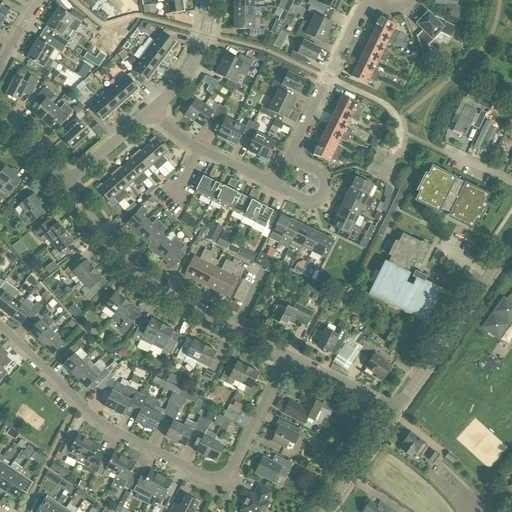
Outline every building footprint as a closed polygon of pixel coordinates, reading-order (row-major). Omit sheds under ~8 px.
[(0,0),(0,15),(5,18),(6,16),(10,14),(9,10),(10,9),(0,2),(0,0)] [(82,0),(91,9),(99,1),(98,0),(82,0)] [(125,0),(124,2),(131,9),(135,4),(131,0),(125,0)] [(182,0),(164,2),(166,14),(184,12),(182,0)] [(281,0),(278,7),(283,10),(288,0),(281,0)] [(291,0),(288,0),(283,10),(278,21),(283,24),(294,1),(291,0)] [(343,2),(338,0),(321,0),(320,3),(312,0),(305,0),(304,3),(310,6),(333,17),(336,11),(338,12),(343,2)] [(433,0),(433,1),(435,1),(435,3),(445,4),(445,7),(453,10),(456,5),(456,0),(433,0)] [(310,24),(328,33),(333,23),(330,22),(333,17),(310,6),(307,11),(315,15),(310,24)] [(234,18),(261,18),(261,17),(258,14),(254,14),(254,7),(234,7),(234,18)] [(52,17),(69,28),(72,23),(79,28),(85,18),(75,11),(71,16),(59,8),(57,9),(53,10),(54,14),(52,17)] [(103,11),(100,15),(105,20),(108,17),(103,11)] [(417,38),(424,56),(432,53),(429,45),(441,33),(451,39),(457,27),(436,17),(434,19),(428,13),(417,24),(427,33),(427,34),(417,38)] [(58,34),(54,40),(66,47),(69,42),(70,40),(69,38),(73,31),(69,28),(52,17),(50,19),(46,20),(47,24),(46,26),(58,34)] [(375,28),(397,39),(400,34),(393,31),(396,26),(387,21),(380,17),(375,25),(376,25),(375,28)] [(261,25),(261,18),(234,18),(234,29),(249,29),(249,35),(264,35),(264,29),(261,29),(261,25)] [(295,37),(303,41),(307,43),(309,37),(323,43),(328,33),(310,24),(303,21),(295,37)] [(151,36),(156,30),(149,25),(145,31),(151,36)] [(370,38),(386,45),(389,40),(395,43),(397,39),(375,28),(370,38)] [(162,31),(154,41),(169,52),(177,43),(162,31)] [(34,46),(32,48),(49,59),(55,49),(62,53),(66,47),(54,40),(43,33),(39,40),(38,39),(37,41),(33,42),(34,46)] [(370,38),(366,47),(388,58),(390,53),(384,50),(386,45),(370,38)] [(154,41),(147,51),(162,62),(169,52),(154,41)] [(307,43),(303,41),(297,53),(293,51),(290,56),(302,62),(305,56),(315,61),(321,50),(307,43)] [(361,57),(377,65),(379,60),(385,63),(388,58),(366,47),(361,57)] [(39,65),(35,72),(47,78),(52,69),(50,67),(54,61),(49,59),(32,48),(30,51),(26,52),(27,56),(26,58),(39,65)] [(147,51),(140,61),(155,72),(162,62),(147,51)] [(119,56),(123,62),(128,58),(124,52),(119,56)] [(221,64),(239,73),(241,67),(249,70),(253,61),(242,55),(239,60),(225,54),(221,64)] [(127,61),(131,67),(136,63),(132,57),(127,61)] [(361,57),(356,67),(378,78),(380,73),(374,70),(377,65),(361,57)] [(114,67),(110,61),(104,66),(109,72),(114,67)] [(155,72),(140,61),(132,70),(147,82),(155,72)] [(399,70),(401,64),(394,61),(392,67),(399,70)] [(239,73),(221,64),(216,74),(229,81),(227,86),(238,92),(241,86),(234,83),(239,73)] [(282,85),(285,86),(300,93),(306,81),(295,76),(298,71),(284,64),(279,74),(285,77),(282,84),(282,85)] [(60,72),(67,76),(71,69),(64,65),(60,72)] [(378,78),(356,67),(351,77),(367,84),(370,79),(376,82),(378,78)] [(6,95),(18,101),(23,90),(31,94),(38,79),(31,75),(27,83),(15,77),(10,88),(7,89),(7,92),(6,95)] [(72,75),(66,85),(73,89),(82,81),(72,75)] [(127,75),(117,83),(130,97),(139,89),(127,75)] [(206,90),(212,94),(219,84),(212,80),(209,84),(210,85),(206,90)] [(282,85),(282,84),(274,80),(271,87),(278,90),(273,100),(291,109),(296,99),(282,92),(285,86),(282,85)] [(130,97),(117,83),(108,91),(121,105),(130,97)] [(39,119),(42,121),(55,106),(50,102),(55,96),(45,87),(36,97),(43,103),(33,114),(35,115),(35,119),(39,119)] [(480,91),(471,87),(466,98),(475,102),(480,91)] [(70,92),(74,97),(79,92),(75,88),(70,92)] [(99,99),(112,113),(121,105),(108,91),(99,99)] [(337,106),(359,116),(362,112),(356,109),(358,103),(342,96),(337,106)] [(477,104),(489,110),(493,102),(481,96),(477,104)] [(102,121),(112,113),(99,99),(90,107),(102,121)] [(184,115),(193,122),(205,105),(195,99),(184,115)] [(291,109),(273,100),(268,110),(261,106),(258,112),(275,120),(281,123),(284,118),(286,119),(291,109)] [(59,110),(55,106),(42,121),(44,123),(44,127),(49,127),(50,128),(60,117),(65,121),(73,111),(65,104),(59,110)] [(205,105),(193,122),(203,128),(211,116),(217,119),(224,107),(218,105),(214,111),(205,105)] [(357,121),(359,116),(337,106),(333,115),(348,123),(351,118),(357,121)] [(224,107),(217,119),(223,123),(216,136),(226,141),(235,122),(226,117),(229,110),(224,107)] [(464,107),(452,132),(464,138),(476,113),(464,107)] [(328,125),(350,136),(352,131),(346,128),(348,123),(333,115),(328,125)] [(71,131),(62,139),(71,149),(72,148),(75,150),(79,146),(77,143),(86,136),(82,131),(86,128),(77,118),(67,126),(71,131)] [(235,122),(226,141),(237,146),(243,132),(248,135),(254,123),(249,120),(245,127),(235,122)] [(270,130),(276,133),(279,128),(282,130),(284,125),(281,123),(275,120),(270,130)] [(486,121),(473,148),(480,151),(493,124),(486,121)] [(260,125),(254,123),(248,135),(254,137),(247,151),(257,156),(266,138),(256,133),(260,125)] [(328,125),(323,135),(339,143),(341,138),(347,141),(350,136),(328,125)] [(318,145),(340,156),(343,151),(336,148),(339,143),(323,135),(318,145)] [(146,147),(163,166),(168,161),(163,156),(168,152),(154,137),(150,141),(151,143),(149,145),(146,147)] [(266,138),(257,156),(267,161),(276,143),(266,138)] [(340,156),(318,145),(317,147),(316,147),(313,155),(320,158),(329,162),(332,157),(338,160),(340,156)] [(157,170),(163,166),(146,147),(141,152),(139,150),(135,154),(148,169),(153,165),(157,170)] [(143,173),(148,169),(135,154),(130,158),(132,160),(127,164),(143,183),(148,178),(143,173)] [(138,187),(143,183),(127,164),(121,169),(120,167),(115,171),(129,186),(133,182),(138,187)] [(0,174),(0,184),(3,186),(0,190),(9,196),(20,180),(15,176),(18,172),(13,169),(12,171),(5,166),(0,174)] [(419,201),(438,210),(445,197),(457,203),(450,216),(470,226),(474,217),(477,219),(483,204),(481,203),(485,195),(467,186),(467,185),(453,178),(453,179),(435,170),(430,178),(428,177),(421,191),(423,192),(419,201)] [(124,190),(129,186),(115,171),(111,175),(112,177),(107,181),(124,200),(129,195),(124,190)] [(211,201),(219,184),(203,176),(195,193),(200,195),(211,201)] [(350,187),(368,196),(373,186),(355,177),(350,187)] [(398,191),(404,194),(408,186),(409,183),(404,180),(398,191)] [(118,204),(124,200),(107,181),(102,186),(100,184),(96,188),(109,203),(114,199),(118,204)] [(219,184),(211,201),(222,206),(230,190),(219,184)] [(346,197),(364,206),(368,196),(350,187),(346,197)] [(222,206),(233,211),(241,195),(230,190),(222,206)] [(393,202),(399,205),(404,194),(398,191),(396,195),(393,202)] [(19,205),(25,213),(21,216),(29,225),(44,213),(40,207),(43,204),(40,199),(38,201),(33,194),(19,205)] [(241,195),(233,211),(243,217),(251,200),(241,195)] [(341,207),(359,215),(364,206),(346,197),(341,207)] [(243,217),(254,222),(262,206),(251,200),(243,217)] [(388,213),(393,215),(399,205),(393,202),(388,213)] [(389,205),(384,204),(381,210),(386,213),(389,205)] [(128,230),(134,235),(147,220),(143,216),(148,211),(143,206),(126,224),(130,228),(128,230)] [(262,206),(254,222),(265,227),(273,211),(262,206)] [(341,207),(336,216),(354,225),(359,215),(341,207)] [(373,219),(379,221),(382,215),(377,212),(373,219)] [(181,222),(187,225),(191,218),(192,217),(186,213),(181,222)] [(382,223),(388,226),(393,215),(388,213),(382,223)] [(279,243),(282,237),(291,220),(281,215),(269,238),(279,243)] [(354,225),(336,216),(331,226),(349,235),(352,230),(356,232),(358,227),(354,225)] [(187,225),(193,229),(197,222),(191,218),(187,225)] [(140,238),(145,242),(162,224),(156,219),(151,224),(147,220),(134,235),(139,240),(140,238)] [(282,237),(292,242),(300,224),(291,220),(282,237)] [(52,244),(66,233),(64,230),(64,229),(64,227),(63,226),(61,225),(59,225),(58,223),(50,229),(45,223),(33,232),(38,239),(39,238),(42,241),(48,239),(52,244)] [(383,237),(384,234),(388,226),(382,223),(377,234),(383,237)] [(153,253),(166,238),(162,234),(167,229),(162,224),(145,242),(149,246),(147,248),(153,253)] [(300,224),(292,242),(301,247),(310,229),(300,224)] [(370,225),(367,232),(372,234),(376,228),(370,225)] [(198,236),(205,240),(210,230),(203,227),(198,236)] [(206,239),(214,243),(220,233),(211,229),(206,239)] [(320,234),(310,229),(301,247),(311,252),(320,234)] [(372,234),(367,232),(364,238),(369,241),(372,234)] [(66,233),(52,244),(55,248),(51,253),(58,262),(68,254),(65,249),(73,243),(72,241),(72,239),(72,238),(71,236),(69,235),(67,235),(66,233)] [(320,234),(311,252),(321,257),(321,256),(326,258),(325,259),(326,259),(326,258),(334,242),(334,241),(333,242),(329,240),(330,239),(320,234)] [(372,295),(391,305),(391,304),(404,310),(403,311),(422,320),(427,311),(430,313),(437,299),(434,297),(438,289),(424,282),(426,277),(415,271),(412,277),(418,280),(413,292),(401,286),(413,261),(421,266),(431,246),(421,242),(421,243),(402,234),(398,242),(395,241),(388,255),(391,256),(383,272),(381,271),(374,285),(376,286),(372,295)] [(159,256),(164,260),(181,241),(175,237),(170,242),(166,238),(153,253),(158,257),(159,256)] [(227,250),(230,244),(220,239),(217,244),(227,250)] [(181,241),(164,260),(168,264),(166,265),(171,270),(185,256),(181,252),(186,246),(181,241)] [(229,250),(237,255),(240,249),(231,245),(229,250)] [(195,281),(210,251),(205,249),(199,259),(194,256),(184,275),(195,281)] [(255,264),(266,269),(275,251),(271,249),(268,255),(266,255),(261,252),(255,264)] [(195,281),(206,286),(215,267),(210,264),(215,254),(210,251),(195,281)] [(249,252),(246,258),(252,261),(255,256),(249,252)] [(10,260),(15,265),(18,261),(14,256),(10,260)] [(271,263),(266,272),(271,274),(275,265),(279,267),(282,262),(275,259),(273,264),(271,263)] [(77,276),(81,281),(94,269),(92,267),(93,265),(92,264),(91,263),(89,262),(88,262),(86,260),(78,267),(74,262),(64,271),(71,279),(77,276)] [(206,286),(217,291),(231,262),(226,260),(221,270),(215,267),(206,286)] [(236,265),(231,262),(217,291),(227,297),(237,278),(231,275),(236,265)] [(289,266),(282,262),(279,267),(287,271),(289,266)] [(94,269),(81,281),(85,285),(81,290),(84,294),(83,295),(87,301),(99,291),(94,286),(102,279),(101,277),(101,275),(100,274),(99,273),(98,272),(96,272),(94,269)] [(26,281),(31,284),(35,279),(31,275),(30,276),(26,281)] [(0,297),(0,309),(3,312),(13,299),(18,292),(4,282),(0,287),(0,295),(1,297),(0,297)] [(308,282),(305,288),(320,296),(319,298),(325,301),(329,293),(308,282)] [(52,290),(58,295),(61,291),(55,286),(52,290)] [(52,298),(46,292),(41,296),(47,302),(52,298)] [(481,327),(498,340),(511,319),(511,292),(505,299),(502,297),(481,327)] [(114,314),(125,300),(123,298),(123,296),(122,295),(120,294),(119,294),(117,294),(115,293),(109,301),(104,297),(95,309),(100,313),(105,307),(114,314)] [(3,312),(12,318),(25,300),(22,298),(19,303),(13,299),(3,312)] [(26,300),(25,300),(12,318),(21,325),(27,317),(31,321),(37,314),(43,307),(37,303),(34,306),(26,300)] [(29,332),(37,340),(48,328),(53,323),(46,315),(54,307),(54,306),(56,303),(53,300),(50,303),(50,302),(38,314),(42,319),(29,332)] [(128,302),(125,300),(114,314),(119,317),(117,323),(121,326),(118,330),(124,334),(134,320),(129,316),(135,308),(133,306),(133,304),(132,303),(131,302),(129,301),(128,302)] [(271,320),(280,324),(281,323),(287,325),(288,323),(296,327),(298,323),(307,327),(314,313),(296,304),(293,309),(288,307),(286,309),(278,305),(271,320)] [(353,316),(351,321),(358,324),(360,320),(353,316)] [(145,342),(152,346),(162,325),(159,323),(159,322),(158,320),(156,320),(154,319),(153,320),(151,319),(146,328),(139,325),(132,339),(140,342),(141,340),(145,342)] [(162,325),(152,346),(162,351),(170,355),(176,343),(168,339),(173,330),(171,329),(171,328),(170,326),(168,326),(166,325),(165,326),(162,325)] [(44,347),(56,336),(60,331),(57,329),(53,333),(48,328),(37,340),(44,347)] [(326,330),(324,334),(318,331),(313,339),(320,343),(318,347),(322,349),(323,350),(327,353),(329,352),(330,352),(335,342),(341,345),(347,333),(337,328),(334,334),(326,330)] [(56,336),(44,347),(52,355),(64,343),(56,336)] [(197,362),(205,346),(202,345),(202,343),(201,342),(199,341),(197,341),(196,342),(194,341),(189,350),(182,346),(176,358),(188,364),(193,370),(197,362)] [(333,361),(347,371),(359,353),(345,343),(333,361)] [(74,345),(67,352),(71,357),(63,365),(71,373),(82,362),(74,354),(79,349),(74,345)] [(120,346),(116,352),(124,356),(127,351),(120,346)] [(205,346),(197,362),(208,367),(203,377),(211,380),(218,365),(211,361),(216,352),(214,351),(214,349),(212,348),(211,347),(209,347),(208,348),(205,346)] [(104,354),(99,348),(96,351),(101,357),(104,354)] [(8,355),(4,351),(0,355),(0,381),(4,377),(0,373),(0,372),(11,362),(6,357),(8,355)] [(143,351),(144,360),(153,359),(152,351),(143,351)] [(365,367),(377,376),(376,378),(382,381),(392,367),(383,361),(384,360),(375,354),(365,367)] [(78,381),(94,365),(87,357),(82,362),(71,373),(78,381)] [(240,383),(248,368),(245,366),(245,365),(244,363),(242,363),(240,362),(239,363),(237,362),(232,371),(226,368),(220,380),(231,385),(235,381),(240,383)] [(94,365),(78,381),(86,389),(89,386),(96,379),(100,383),(110,374),(106,370),(105,369),(101,372),(94,365)] [(248,368),(240,383),(245,386),(244,392),(248,394),(259,373),(257,372),(257,370),(255,369),(254,368),(252,368),(251,369),(248,368)] [(104,407),(114,412),(126,387),(113,380),(115,376),(110,374),(100,383),(98,386),(95,388),(105,393),(101,400),(106,402),(104,407)] [(181,388),(185,381),(179,379),(176,386),(181,388)] [(131,416),(142,394),(126,387),(114,412),(124,417),(126,414),(131,416)] [(155,406),(145,427),(155,432),(162,416),(163,414),(169,417),(179,395),(182,390),(177,388),(174,393),(173,392),(167,403),(168,404),(165,411),(155,406)] [(142,394),(131,416),(136,419),(135,422),(145,427),(155,406),(158,401),(148,396),(150,393),(144,390),(142,394)] [(179,395),(169,417),(174,419),(179,409),(180,410),(186,398),(179,395)] [(276,409),(284,413),(304,424),(308,417),(314,421),(322,405),(309,398),(304,408),(290,401),(288,404),(280,400),(276,409)] [(241,410),(230,404),(226,411),(238,417),(241,410)] [(225,418),(220,427),(227,431),(231,421),(235,423),(238,417),(226,411),(223,417),(225,418)] [(186,420),(183,426),(175,442),(185,447),(193,431),(194,429),(199,432),(201,427),(205,419),(200,417),(196,424),(194,424),(186,420)] [(205,419),(201,427),(199,432),(204,435),(211,422),(205,419)] [(272,442),(286,448),(289,442),(294,445),(299,435),(298,435),(300,430),(279,419),(276,425),(279,426),(274,435),(275,435),(272,442)] [(165,437),(175,442),(183,426),(173,421),(165,437)] [(6,425),(1,433),(5,435),(5,436),(6,434),(10,428),(6,425)] [(15,440),(19,434),(10,428),(6,434),(15,440)] [(196,452),(205,457),(213,441),(216,436),(209,432),(206,438),(203,436),(196,452)] [(77,462),(88,441),(84,439),(85,437),(78,434),(73,444),(68,441),(67,444),(62,442),(56,454),(61,456),(61,455),(67,458),(67,457),(77,462)] [(401,449),(411,457),(413,454),(419,458),(427,446),(422,443),(423,442),(411,434),(403,444),(404,444),(401,449)] [(27,443),(22,439),(17,446),(22,450),(27,443)] [(94,475),(95,472),(105,453),(97,450),(100,445),(93,441),(92,443),(88,441),(77,462),(84,466),(82,469),(94,475)] [(213,441),(205,457),(215,462),(223,446),(213,441)] [(28,445),(21,455),(28,459),(34,449),(28,445)] [(425,458),(432,462),(437,454),(431,450),(425,458)] [(103,462),(97,473),(107,479),(110,472),(116,475),(124,459),(120,457),(121,455),(114,452),(112,457),(108,464),(103,462)] [(444,457),(454,464),(457,458),(448,452),(444,457)] [(255,473),(274,482),(277,475),(285,479),(292,464),(279,457),(276,464),(263,458),(255,473)] [(374,474),(381,476),(385,461),(370,457),(365,476),(373,478),(374,474)] [(124,459),(116,475),(121,478),(118,484),(130,490),(135,478),(130,475),(136,463),(130,459),(129,462),(124,459)] [(1,461),(0,463),(0,482),(10,467),(1,461)] [(50,468),(59,473),(62,468),(53,463),(50,468)] [(19,473),(10,467),(0,482),(0,487),(6,492),(19,473)] [(133,491),(150,500),(160,477),(156,475),(157,473),(151,470),(148,474),(143,472),(133,491)] [(19,473),(6,492),(16,498),(21,490),(27,494),(33,483),(19,473)] [(150,500),(148,504),(154,507),(155,503),(166,508),(171,497),(166,495),(171,484),(173,481),(166,477),(165,480),(160,477),(150,500)] [(68,485),(62,480),(58,486),(65,490),(68,485)] [(78,487),(86,491),(88,485),(80,482),(78,487)] [(75,489),(68,485),(65,490),(71,495),(75,489)] [(241,510),(245,511),(264,511),(269,503),(267,502),(272,492),(259,485),(254,495),(250,493),(241,510)] [(87,496),(80,491),(77,497),(83,501),(87,496)] [(36,511),(50,511),(57,502),(47,496),(36,511)] [(94,500),(87,496),(83,501),(90,506),(94,500)] [(169,511),(193,511),(199,503),(186,496),(179,509),(173,506),(169,511)] [(50,511),(63,511),(66,508),(57,502),(50,511)] [(394,511),(385,505),(381,510),(370,502),(362,511),(394,511)]
